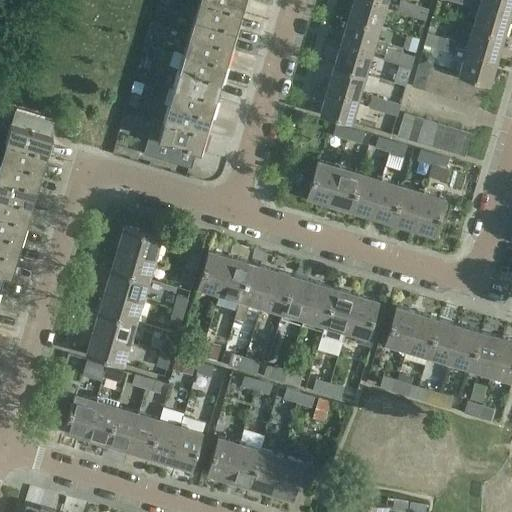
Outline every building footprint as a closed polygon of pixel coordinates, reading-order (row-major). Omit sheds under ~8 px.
[(234,28),(240,10),(204,0),(197,0),(193,15),(234,28)] [(204,0),(240,10),(242,0),(204,0)] [(378,25),(385,1),(380,0),(352,0),(347,16),(378,25)] [(409,14),(412,4),(399,0),(398,0),(395,10),(409,14)] [(510,11),(511,0),(479,0),(479,2),(510,11)] [(503,35),(510,11),(479,2),(472,26),(503,35)] [(412,4),(409,14),(423,18),(426,8),(412,4)] [(229,46),(234,28),(193,15),(187,33),(229,46)] [(371,49),(378,25),(347,16),(340,40),(371,49)] [(496,59),(503,35),(472,26),(465,49),(496,59)] [(437,47),(440,36),(426,32),(423,43),(437,47)] [(224,62),(229,46),(187,33),(182,50),(224,62)] [(440,36),(437,47),(451,51),(454,40),(440,36)] [(364,73),(371,49),(340,40),(333,64),(364,73)] [(396,62),(399,51),(385,47),(382,58),(396,62)] [(465,49),(458,74),(462,75),(473,79),(485,82),(489,83),(496,59),(465,49)] [(219,80),(224,62),(182,50),(177,68),(219,80)] [(399,51),(396,62),(410,66),(413,56),(399,51)] [(422,89),(429,65),(417,62),(411,85),(422,89)] [(357,96),(364,73),(333,64),(327,87),(357,96)] [(433,92),(440,69),(440,68),(429,65),(422,89),(433,92)] [(214,97),(219,80),(177,68),(172,85),(214,97)] [(444,95),(451,72),(440,68),(440,69),(433,92),(444,95)] [(455,98),(462,75),(458,74),(451,72),(444,95),(455,98)] [(467,102),(473,79),(462,75),(455,98),(467,102)] [(478,105),(485,82),(473,79),(467,102),(478,105)] [(209,114),(214,97),(172,85),(167,102),(209,114)] [(350,121),(357,96),(327,87),(319,112),(350,121)] [(382,109),(385,99),(371,95),(368,105),(382,109)] [(385,99),(382,109),(396,114),(399,103),(385,99)] [(204,131),(209,114),(167,102),(162,119),(204,131)] [(50,135),(54,122),(16,110),(12,124),(10,123),(5,140),(47,153),(52,136),(50,135)] [(407,138),(413,116),(402,112),(396,134),(407,138)] [(418,141),(425,119),(413,116),(407,138),(418,141)] [(142,150),(191,164),(196,149),(199,150),(204,131),(162,119),(157,138),(147,135),(142,150)] [(429,144),(436,122),(425,119),(418,141),(429,144)] [(345,137),(349,127),(334,122),(331,133),(345,137)] [(441,148),(447,126),(436,122),(429,144),(441,148)] [(452,151),(458,129),(447,126),(441,148),(452,151)] [(349,127),(345,137),(360,141),(363,131),(349,127)] [(458,129),(452,151),(463,154),(469,132),(458,129)] [(388,150),(391,139),(377,135),(373,145),(388,150)] [(391,139),(388,150),(402,154),(405,143),(391,139)] [(0,157),(42,170),(47,153),(5,140),(0,155),(0,157)] [(429,162),(433,152),(418,147),(415,158),(429,162)] [(433,152),(429,162),(444,166),(447,156),(433,152)] [(0,176),(37,188),(42,170),(0,157),(0,176)] [(327,200),(338,164),(316,157),(305,193),(327,200)] [(348,206),(359,170),(338,164),(327,200),(348,206)] [(369,213),(380,177),(359,170),(348,206),(369,213)] [(0,195),(32,205),(37,188),(0,176),(0,195)] [(390,219),(401,183),(380,177),(369,213),(390,219)] [(411,226),(422,190),(401,183),(390,219),(411,226)] [(422,190),(411,226),(433,232),(444,196),(422,190)] [(0,214),(26,222),(32,205),(0,195),(0,214)] [(0,232),(21,239),(26,222),(0,214),(0,232)] [(117,245),(153,256),(160,234),(123,224),(117,245)] [(0,251),(16,257),(21,239),(0,232),(0,251)] [(147,277),(153,256),(117,245),(111,266),(147,277)] [(218,291),(229,255),(207,248),(197,284),(218,291)] [(3,272),(11,274),(16,257),(0,251),(0,271),(3,272)] [(185,265),(195,268),(199,254),(189,251),(185,265)] [(240,297),(250,261),(229,255),(218,291),(240,297)] [(240,297),(234,316),(243,319),(249,300),(261,303),(271,267),(250,261),(240,297)] [(191,282),(195,268),(185,265),(181,279),(191,282)] [(141,298),(147,277),(111,266),(105,287),(141,298)] [(282,310),(292,274),(271,267),(261,303),(282,310)] [(303,316),(314,280),(292,274),(282,310),(303,316)] [(324,322),(335,286),(314,280),(303,316),(324,322)] [(324,322),(321,334),(342,340),(345,329),(356,293),(335,286),(324,322)] [(134,319),(141,298),(105,287),(98,309),(134,319)] [(172,308),(183,311),(187,297),(176,293),(172,308)] [(356,293),(345,329),(356,332),(354,340),(370,345),(378,320),(372,318),(377,299),(356,293)] [(406,347),(416,311),(395,304),(384,340),(406,347)] [(179,324),(183,311),(172,308),(168,321),(179,324)] [(128,340),(134,319),(98,309),(92,330),(128,340)] [(427,353),(438,317),(416,311),(406,347),(427,353)] [(448,359),(459,323),(438,317),(427,353),(448,359)] [(469,366),(480,330),(459,323),(448,359),(469,366)] [(122,362),(128,340),(92,330),(86,351),(122,362)] [(490,372),(501,336),(480,330),(469,366),(490,372)] [(160,350),(170,353),(174,339),(164,336),(160,350)] [(511,339),(501,336),(490,372),(511,379),(511,377),(511,339)] [(188,339),(185,350),(200,354),(203,344),(188,339)] [(166,367),(170,353),(160,350),(156,364),(166,367)] [(242,367),(245,356),(230,352),(227,362),(242,367)] [(245,356),(242,367),(256,371),(259,360),(245,356)] [(210,375),(213,364),(199,360),(196,371),(210,375)] [(117,378),(120,368),(106,364),(103,374),(117,378)] [(284,379),(287,369),(273,364),(270,375),(284,379)] [(287,369),(284,379),(299,384),(302,373),(287,369)] [(145,387),(148,376),(134,372),(131,382),(145,387)] [(254,388),(258,378),(243,373),(240,384),(254,388)] [(394,389),(397,378),(382,374),(379,385),(394,389)] [(148,376),(145,387),(160,391),(163,380),(148,376)] [(326,392),(329,381),(315,377),(312,388),(326,392)] [(258,378),(254,388),(269,392),(272,382),(258,378)] [(397,378),(394,389),(408,393),(411,383),(397,378)] [(63,381),(53,416),(65,420),(63,428),(85,434),(95,398),(75,392),(77,385),(63,381)] [(329,381),(326,392),(341,396),(344,386),(329,381)] [(297,401),(300,390),(285,386),(282,396),(297,401)] [(435,401),(439,391),(424,387),(421,397),(435,401)] [(300,390),(297,401),(311,405),(314,395),(300,390)] [(439,391),(435,401),(450,406),(453,395),(439,391)] [(95,398),(85,434),(106,441),(117,405),(118,400),(97,393),(95,398)] [(478,414),(481,404),(466,399),(463,410),(478,414)] [(481,404),(478,414),(492,418),(495,408),(481,404)] [(127,447),(138,411),(117,405),(106,441),(127,447)] [(148,453),(159,417),(138,411),(127,447),(148,453)] [(191,466),(202,430),(205,420),(183,414),(180,423),(169,459),(191,466)] [(169,459),(180,423),(159,417),(148,453),(169,459)] [(228,477),(239,441),(217,435),(206,471),(228,477)] [(249,483),(260,447),(239,441),(228,477),(249,483)] [(270,490),(281,454),(260,447),(249,483),(270,490)] [(281,454),(270,490),(292,496),(303,460),(281,454)] [(344,511),(382,511),(384,503),(348,496),(344,511)] [(511,511),(511,503),(511,496),(488,496),(487,511),(511,511)]
